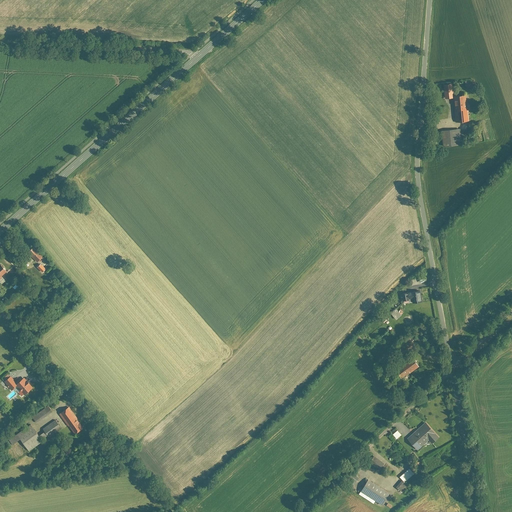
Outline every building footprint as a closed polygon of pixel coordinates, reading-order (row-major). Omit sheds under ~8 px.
[(454,98),(453,86),(445,86),(446,99),(454,98)] [(457,122),(469,121),(467,97),(454,98),(457,122)] [(446,147),(462,145),(461,130),(444,132),(446,147)] [(34,247),(28,253),(38,263),(44,257),(34,247)] [(40,265),(32,271),(44,287),(52,281),(40,265)] [(413,302),(413,305),(423,304),(422,291),(404,293),(405,303),(413,302)] [(391,314),(397,321),(403,316),(397,309),(391,314)] [(389,352),(395,361),(415,348),(409,339),(389,352)] [(397,371),(404,381),(419,371),(412,361),(397,371)] [(379,366),(384,373),(391,369),(386,362),(379,366)] [(28,381),(27,382),(24,379),(17,384),(12,377),(5,382),(12,391),(17,387),(21,392),(19,394),(21,398),(24,396),(24,397),(33,390),(30,386),(31,385),(28,381)] [(32,418),(37,424),(52,413),(48,407),(32,418)] [(69,407),(61,414),(76,434),(85,428),(69,407)] [(31,426),(9,441),(12,446),(21,440),(29,452),(43,443),(42,442),(49,437),(49,438),(62,429),(56,421),(44,429),(45,432),(38,436),(31,426)] [(433,445),(440,438),(426,423),(407,439),(418,452),(430,441),(433,445)] [(374,454),(368,463),(380,471),(386,462),(374,454)] [(410,468),(401,477),(405,482),(415,473),(410,468)] [(349,481),(355,485),(359,478),(353,474),(349,481)] [(369,481),(361,493),(383,507),(391,495),(369,481)] [(403,482),(397,490),(404,496),(410,488),(403,482)]
